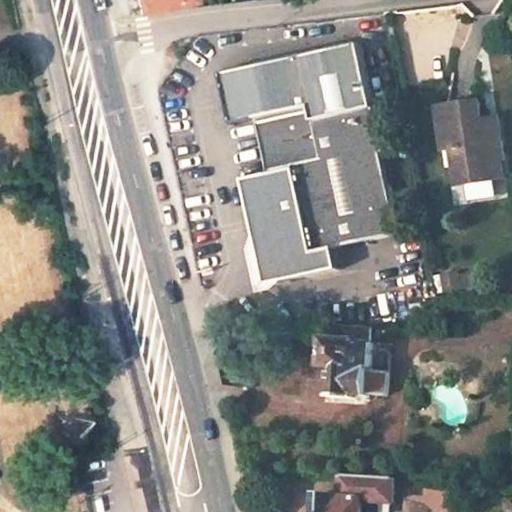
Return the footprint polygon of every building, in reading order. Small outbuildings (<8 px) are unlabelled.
[(138,0),(141,14),(181,4),(197,0),(138,0)] [(268,286),(339,271),(334,245),(399,232),(383,154),(386,154),(363,42),(293,57),(224,72),(235,124),(258,120),(270,175),(246,180),(268,286)] [(468,184),(505,178),(501,157),(505,157),(497,120),(482,122),(478,103),(440,110),(447,151),(461,149),(468,184)] [(329,341),(328,366),(331,366),(330,397),(344,397),(357,398),(371,398),(371,396),(389,397),(390,373),(373,372),(375,344),(372,344),(374,327),(339,325),(338,341),(329,341)] [(317,511),(382,511),(383,506),(394,507),(394,502),(397,502),(398,479),(385,478),(346,477),(344,499),(318,497),(317,511)]
